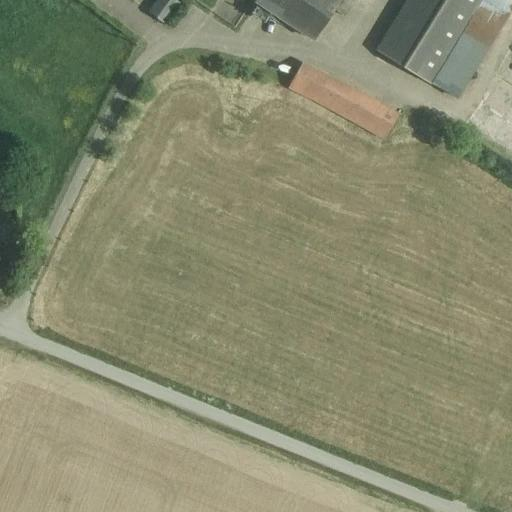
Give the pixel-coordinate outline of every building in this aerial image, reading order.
[(158,0),(153,14),(169,21),(178,0),(158,0)] [(253,0),(315,40),(334,10),(341,0),(253,0)] [(351,0),(341,0),(334,10),(344,17),(354,2),(351,0)] [(481,0),(409,0),(378,51),(430,83),(481,0)] [(511,0),(481,0),(430,83),(454,96),(511,0)] [(289,87),(314,101),(328,76),(302,63),(289,87)] [(314,101),(332,111),(345,86),(328,76),(314,101)] [(398,114),(345,86),(332,111),(385,139),(398,114)]
